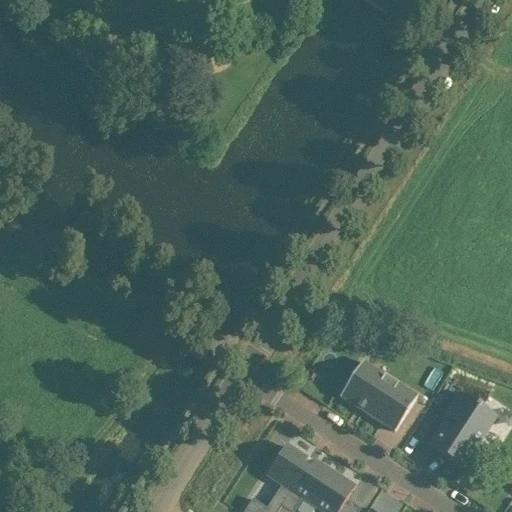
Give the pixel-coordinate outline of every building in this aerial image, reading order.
[(330,337),(343,345),(350,334),(336,326),(330,337)] [(357,372),(341,398),(396,434),(418,398),(385,377),(379,386),(357,372)] [(446,419),(428,448),(466,472),(481,448),(479,446),(497,417),(459,393),(443,418),(446,419)] [(290,493),(307,467),(304,465),(308,458),(287,445),(266,477),(290,493)] [(307,467),(290,493),(313,508),(335,473),(316,460),(310,469),(307,467)] [(339,511),(356,486),(335,473),(313,508),(319,511),(339,511)]
